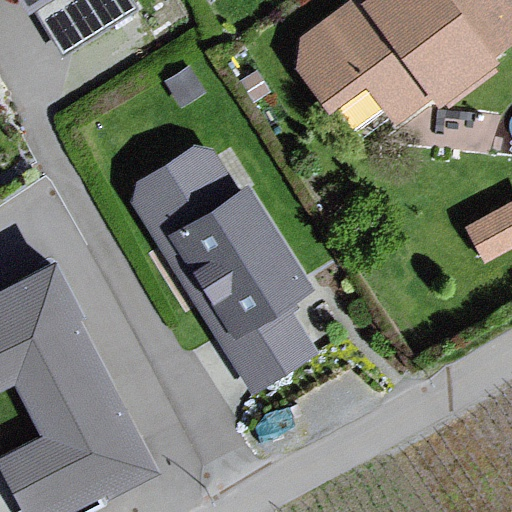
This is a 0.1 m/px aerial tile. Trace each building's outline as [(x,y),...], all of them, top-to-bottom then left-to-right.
[(8,0),(15,9),(32,13),(55,0),(8,0)] [(511,0),(354,0),(296,42),(296,86),(359,154),(428,105),(447,110),(490,79),(491,66),(511,46),(511,0)] [(133,183),(125,206),(252,399),(317,360),(286,303),(306,295),(243,186),(236,191),(217,154),(184,154),(133,183)] [(511,186),(466,212),(486,248),(511,234),(511,186)] [(64,511),(148,469),(50,279),(0,304),(0,384),(19,375),(52,438),(5,462),(30,511),(64,511)]
